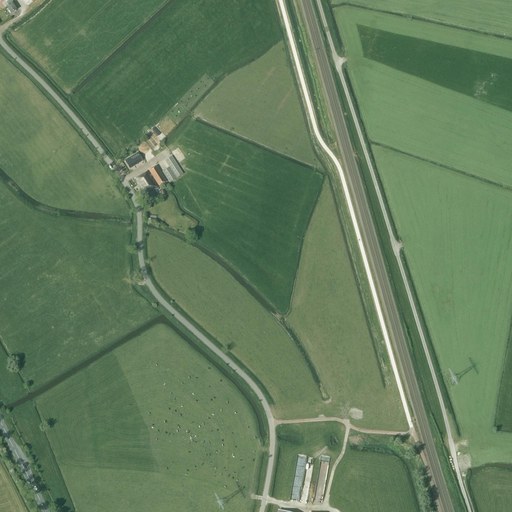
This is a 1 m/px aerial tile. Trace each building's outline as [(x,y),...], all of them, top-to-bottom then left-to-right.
[(16,9),(10,1),(6,3),(8,5),(6,6),(11,13),(16,9)] [(130,168),(143,160),(138,152),(125,160),(130,168)] [(169,167),(162,172),(170,183),(183,174),(172,156),(165,161),(169,167)] [(158,187),(166,182),(156,166),(148,170),(158,187)] [(147,171),(134,179),(143,193),(144,192),(150,201),(155,197),(154,197),(156,195),(154,191),(153,191),(152,190),(157,187),(147,171)] [(300,454),(295,484),(299,484),(299,486),(304,487),(307,468),(315,469),(317,457),(300,454)] [(324,503),(327,486),(324,485),(324,482),(321,481),(319,491),(322,491),(321,495),(319,494),(320,493),(317,492),(315,502),(324,503)]
